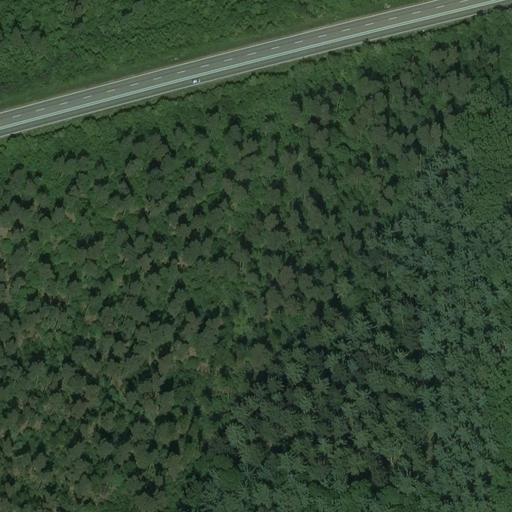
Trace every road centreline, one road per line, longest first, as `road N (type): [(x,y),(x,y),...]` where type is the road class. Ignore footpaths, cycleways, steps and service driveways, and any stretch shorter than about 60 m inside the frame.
road 1 (track): [(511,150),(509,132),(483,119),(440,164),(0,282)]
road 2 (trunk): [(0,135),(511,4)]
road 3 (trunk): [(476,0),(0,122)]
